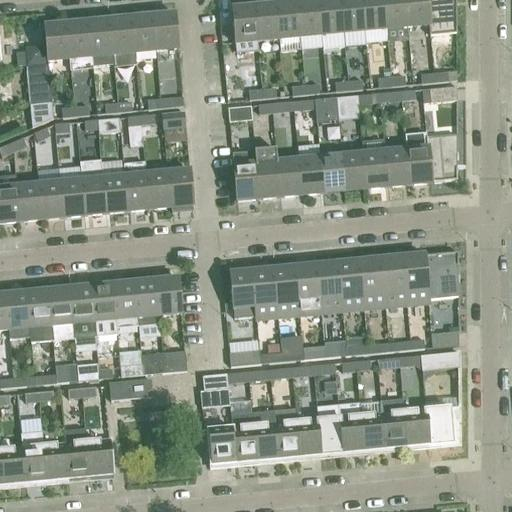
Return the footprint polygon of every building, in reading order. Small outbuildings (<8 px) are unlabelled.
[(361,0),(348,0),(340,1),(343,35),(365,33),(361,0)] [(383,0),(361,0),(365,33),(386,31),(383,0)] [(404,0),(383,0),(386,31),(408,29),(404,0)] [(404,0),(408,29),(429,27),(426,0),(404,0)] [(430,38),(456,36),(456,0),(426,0),(429,27),(430,38)] [(340,1),(318,3),(321,37),(343,35),(340,1)] [(318,3),(297,5),(300,39),(321,37),(318,3)] [(297,5),(275,7),(278,41),(300,39),(297,5)] [(257,43),(278,41),(275,7),(254,9),(257,43)] [(232,11),(235,45),(236,55),(258,53),(257,43),(254,9),(232,11)] [(175,16),(153,18),(156,53),(178,51),(175,16)] [(153,18),(131,21),(135,55),(156,53),(153,18)] [(131,21),(110,23),(113,57),(135,55),(131,21)] [(113,57),(110,23),(95,24),(88,25),(91,59),(95,59),(113,57)] [(88,25),(66,27),(69,61),(70,71),(92,69),(91,59),(88,25)] [(69,61),(66,27),(44,29),(48,63),(69,61)] [(27,55),(17,56),(18,68),(46,66),(44,47),(32,48),(27,55)] [(26,70),(29,109),(52,106),(48,68),(26,70)] [(447,75),(434,76),(435,85),(448,84),(447,75)] [(140,77),(141,94),(161,93),(160,76),(140,77)] [(420,77),(421,87),(435,85),(434,76),(420,77)] [(404,79),(391,80),(392,89),(405,88),(404,79)] [(392,89),(391,80),(377,81),(378,91),(392,89)] [(361,83),(348,84),(349,93),(362,92),(361,83)] [(349,93),(348,84),(335,86),(336,95),(349,93)] [(318,87),(305,88),(306,97),(319,96),(318,87)] [(306,97),(305,88),(292,90),(292,99),(306,97)] [(457,89),(429,92),(430,106),(457,103),(457,89)] [(275,91),(262,92),(263,102),(276,100),(275,91)] [(263,102),(262,92),(249,94),(249,103),(263,102)] [(415,102),(414,93),(401,95),(402,104),(415,102)] [(388,105),(402,104),(401,95),(387,96),(388,105)] [(371,97),(357,99),(358,108),(372,107),(371,97)] [(358,108),(357,99),(344,100),(345,109),(358,108)] [(183,100),(161,102),(162,111),(183,109),(183,100)] [(338,121),(336,101),(314,103),(315,112),(316,123),(338,121)] [(162,111),(161,102),(147,103),(148,112),(162,111)] [(302,113),(315,112),(314,103),(301,104),(302,113)] [(119,115),(132,114),(131,105),(118,106),(119,115)] [(119,115),(118,106),(104,107),(105,116),(119,115)] [(286,115),(285,106),(271,107),(272,116),(286,115)] [(259,117),(272,116),(271,107),(258,108),(259,117)] [(88,109),(74,110),(75,119),(89,118),(88,109)] [(228,111),(229,125),(252,123),(251,109),(228,111)] [(75,119),(74,110),(61,111),(62,121),(75,119)] [(163,131),(185,129),(184,115),(161,117),(163,131)] [(155,127),(154,118),(140,119),(141,128),(155,127)] [(141,128),(140,119),(127,120),(128,129),(141,128)] [(119,121),(97,123),(98,132),(99,136),(120,134),(119,121)] [(85,133),(98,132),(97,123),(84,124),(85,133)] [(69,135),(68,126),(55,127),(55,136),(69,135)] [(50,139),(46,131),(34,136),(37,145),(50,139)] [(405,137),(406,153),(409,187),(431,185),(427,140),(426,135),(405,137)] [(427,140),(431,185),(457,183),(457,138),(427,140)] [(26,149),(23,141),(10,146),(14,155),(26,149)] [(14,155),(10,146),(0,150),(0,156),(2,160),(14,155)] [(276,151),(254,153),(255,156),(255,167),(259,201),(280,199),(277,165),(276,151)] [(406,153),(385,155),(388,189),(409,187),(406,153)] [(385,155),(363,157),(366,191),(388,189),(385,155)] [(232,158),(237,203),(259,201),(255,167),(255,156),(232,158)] [(363,157),(341,159),(345,193),(366,191),(363,157)] [(341,159),(320,161),(323,195),(345,193),(341,159)] [(320,161),(298,163),(302,197),(323,195),(320,161)] [(80,165),(81,183),(85,218),(95,217),(106,216),(103,181),(101,163),(80,165)] [(298,163),(277,165),(280,199),(302,197),(298,163)] [(193,213),(190,173),(167,175),(171,210),(178,209),(179,215),(193,213)] [(167,175),(146,177),(149,212),(171,210),(167,175)] [(146,177),(124,179),(128,214),(149,212),(146,177)] [(0,179),(0,225),(20,224),(17,190),(16,178),(0,179)] [(124,179),(103,181),(106,216),(128,214),(124,179)] [(81,183),(60,186),(63,220),(85,218),(81,183)] [(60,186),(38,188),(42,222),(63,220),(60,186)] [(38,188),(17,190),(20,224),(42,222),(38,188)] [(458,255),(424,258),(428,302),(428,306),(429,306),(429,302),(458,300),(458,255)] [(428,302),(424,258),(402,260),(407,304),(428,302)] [(407,304),(402,260),(381,262),(385,306),(407,304)] [(385,306),(381,262),(360,264),(364,308),(385,306)] [(364,308),(360,264),(338,266),(342,310),(364,308)] [(342,310),(338,266),(316,268),(321,312),(342,310)] [(321,312),(316,268),(295,270),(299,315),(321,312)] [(299,315),(295,270),(273,272),(278,317),(299,315)] [(278,317),(273,272),(252,274),(256,319),(278,317)] [(256,322),(256,319),(252,274),(230,276),(233,311),(234,321),(255,319),(256,322)] [(178,281),(156,283),(159,318),(181,316),(178,281)] [(156,283),(134,285),(138,329),(139,340),(161,338),(159,318),(156,283)] [(134,285),(112,287),(117,331),(138,329),(134,285)] [(112,287),(91,290),(96,339),(117,337),(117,331),(112,287)] [(91,290),(70,292),(74,341),(76,353),(97,351),(96,339),(91,290)] [(74,341),(69,292),(48,294),(53,343),(74,341)] [(53,343),(48,294),(26,296),(31,340),(31,346),(53,343)] [(31,340),(26,296),(5,298),(8,332),(9,342),(31,340)] [(0,298),(0,332),(8,332),(5,298),(0,298)] [(431,337),(432,351),(458,348),(458,334),(449,335),(431,337)] [(424,342),(410,344),(411,353),(424,351),(424,342)] [(346,344),(324,346),(324,350),(325,361),(347,359),(347,350),(346,344)] [(411,353),(410,344),(397,345),(389,346),(390,355),(411,353)] [(280,346),(267,347),(268,357),(281,356),(280,346)] [(389,346),(380,347),(367,348),(368,357),(390,355),(389,346)] [(368,357),(367,348),(354,349),(355,358),(368,357)] [(324,350),(311,351),(312,362),(325,361),(324,350)] [(230,370),(261,367),(259,353),(229,356),(230,370)] [(187,374),(185,354),(163,356),(165,376),(187,374)] [(282,365),(295,364),(295,355),(281,356),(282,365)] [(458,355),(420,359),(422,373),(458,370),(458,355)] [(165,376),(163,356),(140,358),(141,364),(141,366),(142,378),(165,376)] [(269,366),(282,365),(281,356),(268,357),(269,366)] [(413,359),(398,361),(399,370),(413,369),(413,359)] [(399,370),(398,361),(384,362),(385,371),(399,370)] [(370,373),(369,363),(355,365),(356,374),(370,373)] [(342,375),(356,374),(355,365),(341,366),(342,375)] [(98,366),(76,368),(78,384),(99,382),(98,373),(98,366)] [(141,366),(120,368),(121,380),(142,378),(141,366)] [(55,368),(56,377),(55,377),(56,386),(70,385),(68,367),(55,368)] [(335,376),(334,367),(312,369),(313,378),(335,376)] [(305,369),(291,371),(292,380),(306,379),(305,369)] [(292,380),(291,371),(277,372),(278,381),(292,380)] [(112,372),(98,373),(99,382),(112,381),(112,372)] [(262,374),(248,375),(249,384),(263,383),(262,374)] [(231,376),(226,377),(227,386),(249,384),(248,375),(231,376)] [(56,386),(55,377),(42,379),(43,387),(56,386)] [(228,392),(226,377),(203,379),(204,393),(204,394),(228,392)] [(13,390),(27,389),(26,380),(12,381),(13,390)] [(13,390),(12,381),(0,382),(0,390),(0,392),(13,390)] [(111,404),(152,400),(151,383),(109,387),(111,404)] [(96,399),(95,390),(95,389),(81,391),(82,400),(96,399)] [(68,401),(82,400),(81,391),(67,392),(68,401)] [(53,403),(52,394),(38,395),(39,404),(53,403)] [(25,405),(39,404),(38,395),(24,396),(25,405)] [(9,398),(0,398),(0,407),(10,407),(9,398)] [(403,402),(381,404),(386,454),(407,452),(404,415),(403,402)] [(381,404),(360,406),(364,456),(386,454),(381,404)] [(338,408),(339,421),(343,458),(364,456),(360,406),(338,408)] [(338,408),(317,410),(318,423),(321,460),(343,458),(339,421),(338,408)] [(459,447),(459,409),(425,412),(429,450),(459,447)] [(273,414),(275,427),(278,464),(300,462),(296,425),(295,412),(273,414)] [(425,412),(404,415),(407,452),(429,450),(425,412)] [(252,416),(257,467),(278,464),(275,427),(273,414),(252,416)] [(230,418),(232,431),(235,469),(257,467),(252,416),(230,418)] [(318,423),(296,425),(300,462),(321,460),(318,423)] [(64,433),(65,447),(69,484),(90,482),(87,445),(86,431),(64,433)] [(232,431),(208,433),(208,439),(211,471),(235,469),(232,431)] [(42,435),(21,437),(22,451),(26,488),(47,486),(44,449),(42,435)] [(90,482),(95,482),(112,480),(109,442),(95,444),(87,445),(90,482)] [(65,447),(44,449),(47,486),(69,484),(65,447)] [(22,451),(0,453),(4,490),(26,488),(22,451)]
